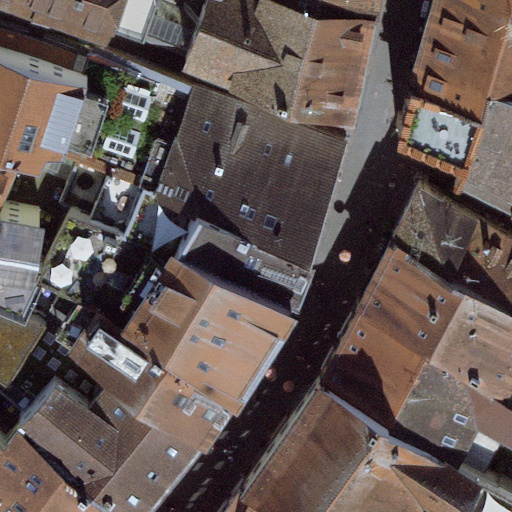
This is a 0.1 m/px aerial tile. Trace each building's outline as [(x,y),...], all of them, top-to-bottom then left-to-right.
[(45,0),(121,24),(128,0),(45,0)] [(352,108),(368,4),(352,0),(208,0),(190,52),(352,108)] [(511,0),(429,0),(419,42),(484,64),(511,74),(511,0)] [(0,139),(17,145),(43,154),(52,141),(66,144),(83,153),(162,178),(194,88),(0,19),(0,139)] [(511,74),(484,64),(419,42),(410,75),(475,94),(462,145),(457,162),(511,190),(511,74)] [(475,94),(410,75),(396,123),(462,145),(475,94)] [(194,88),(162,178),(307,247),(344,143),(194,88)] [(0,252),(33,259),(41,207),(0,202),(0,181),(17,145),(0,139),(0,252)] [(73,208),(75,204),(123,224),(175,244),(181,232),(291,292),(307,247),(162,178),(83,153),(61,203),(73,208)] [(410,206),(398,228),(511,301),(511,233),(423,179),(410,206)] [(231,384),(291,292),(181,232),(175,244),(145,293),(101,268),(123,224),(75,204),(73,208),(40,270),(69,284),(135,315),(231,384)] [(511,301),(398,228),(364,294),(447,339),(498,373),(511,348),(511,301)] [(202,427),(231,384),(135,315),(69,284),(58,301),(69,308),(57,324),(202,427)] [(364,294),(324,368),(448,445),(470,396),(511,416),(511,380),(498,373),(447,339),(364,294)] [(171,465),(202,427),(57,324),(44,315),(0,296),(0,330),(51,365),(171,465)] [(132,509),(171,465),(51,365),(0,330),(0,371),(36,395),(23,414),(25,416),(132,509)] [(324,368),(249,479),(312,511),(454,511),(462,497),(482,462),(448,445),(324,368)] [(129,511),(132,509),(25,416),(9,435),(0,426),(0,511),(129,511)] [(483,511),(511,511),(511,478),(482,462),(462,497),(483,511)] [(221,511),(312,511),(249,479),(237,494),(221,511)]
